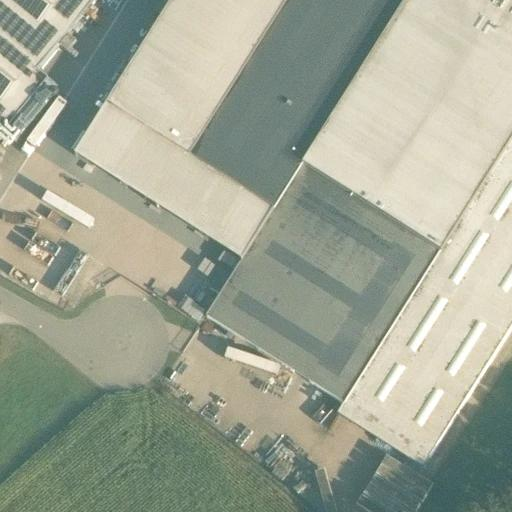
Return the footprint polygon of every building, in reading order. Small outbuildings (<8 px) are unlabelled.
[(0,0),(0,141),(49,82),(38,74),(98,1),(96,0),(0,0)] [(511,0),(173,0),(106,107),(274,213),(233,278),(221,297),(207,319),(344,406),(337,416),(424,471),(511,330),(511,0)] [(221,271),(209,290),(221,297),(233,278),(221,271)] [(247,385),(214,364),(210,369),(195,360),(181,381),(229,412),(247,385)] [(396,488),(409,469),(363,439),(351,458),(396,488)]
